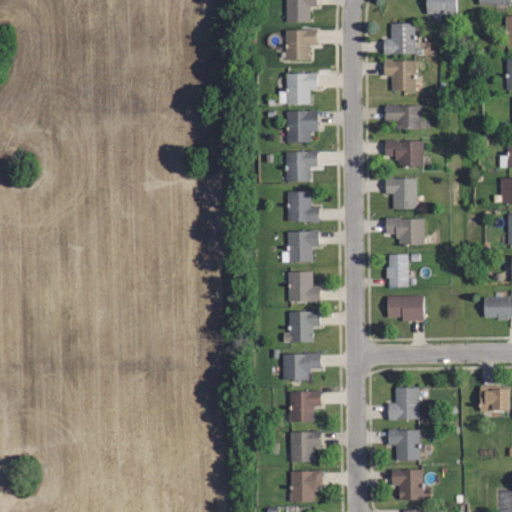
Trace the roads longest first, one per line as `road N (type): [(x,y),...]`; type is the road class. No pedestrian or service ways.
road 1 (residential): [(358,511),(353,0)]
road 2 (residential): [(511,351),(355,354)]
